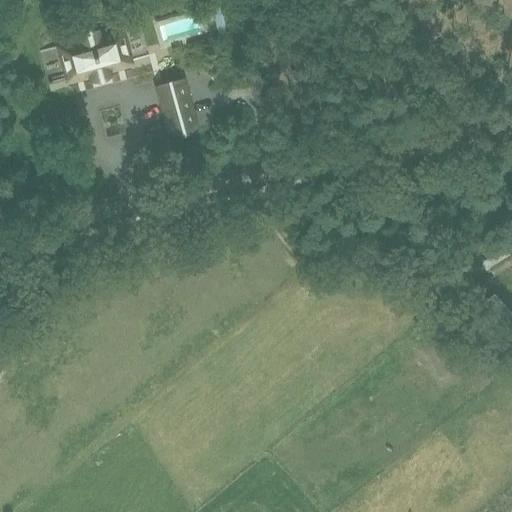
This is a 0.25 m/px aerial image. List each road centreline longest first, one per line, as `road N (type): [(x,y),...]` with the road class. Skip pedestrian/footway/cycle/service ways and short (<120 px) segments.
road 1 (unclassified): [(0,248),(86,217),(474,126)]
road 2 (unclassified): [(346,0),(474,126)]
